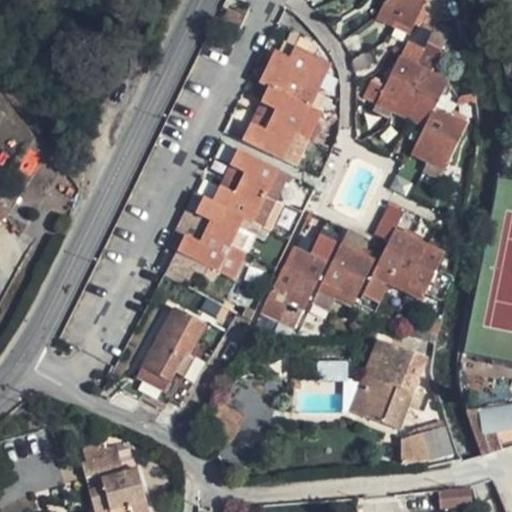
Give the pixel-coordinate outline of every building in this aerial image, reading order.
[(397,15),(404,0),(384,0),(381,7),(397,15)] [(424,0),(404,0),(397,15),(414,23),(424,0)] [(394,23),(397,15),(381,7),(377,15),(394,23)] [(414,23),(397,15),(394,23),(410,31),(414,23)] [(266,88),(297,103),(305,88),(319,62),(292,48),(286,60),(272,53),(257,83),(266,88)] [(393,107),(412,66),(396,58),(376,99),(393,107)] [(429,75),(412,66),(393,107),(409,115),(429,75)] [(445,82),(429,75),(409,115),(424,123),(431,108),(445,82)] [(307,108),(297,103),(266,88),(257,105),(272,112),(266,123),(293,136),(307,108)] [(305,88),(297,103),(307,108),(314,93),(305,88)] [(389,115),(393,107),(376,99),(373,106),(389,115)] [(272,112),(257,105),(252,116),(266,123),(272,112)] [(409,115),(393,107),(389,115),(405,123),(409,115)] [(318,114),(307,108),(293,136),(305,142),(318,114)] [(447,116),(431,108),(424,123),(421,130),(412,149),(428,156),(447,116)] [(424,123),(409,115),(405,123),(421,130),(424,123)] [(464,125),(447,116),(428,156),(445,164),(464,125)] [(280,163),(293,136),(266,123),(262,133),(247,126),(239,143),(280,163)] [(428,156),(412,149),(408,157),(424,164),(428,156)] [(236,184),(263,198),(276,171),(235,151),(227,168),(241,175),(236,184)] [(428,156),(424,164),(441,172),(445,164),(428,156)] [(251,224),(263,198),(236,184),(231,196),(217,189),(210,204),(242,220),(251,224)] [(229,247),(242,220),(210,204),(201,200),(192,216),(207,224),(202,234),(229,247)] [(390,277),(409,238),(392,230),(373,269),(390,277)] [(215,275),(229,247),(202,234),(196,246),(182,239),(174,254),(215,275)] [(426,247),(409,238),(390,277),(407,286),(426,247)] [(337,292),(356,254),(338,244),(320,283),(337,292)] [(442,255),(426,247),(407,286),(423,293),(442,255)] [(288,295),(307,256),(291,248),(272,287),(288,295)] [(372,262),(356,254),(337,292),(353,301),(372,262)] [(324,264),(307,256),(288,295),(304,304),(324,264)] [(385,285),(390,277),(373,269),(369,277),(385,285)] [(407,286),(390,277),(385,285),(403,294),(407,286)] [(333,302),(337,292),(320,283),(315,293),(333,302)] [(423,293),(407,286),(403,294),(419,302),(423,293)] [(284,304),(288,295),(272,287),(267,296),(284,304)] [(353,301),(337,292),(333,302),(349,310),(353,301)] [(304,304),(288,295),(284,304),(300,313),(304,304)] [(171,311),(138,370),(166,386),(182,356),(187,358),(202,328),(171,311)] [(379,341),(365,378),(358,396),(357,417),(394,432),(423,358),(379,341)] [(166,386),(138,370),(133,380),(161,396),(166,386)] [(358,396),(365,378),(358,375),(345,414),(357,417),(358,396)] [(511,432),(511,407),(477,413),(482,437),(511,432)] [(227,448),(241,420),(217,408),(203,435),(227,448)] [(449,457),(440,429),(411,438),(420,465),(449,457)] [(82,463),(86,478),(110,471),(109,464),(116,462),(112,451),(105,452),(102,443),(84,448),(88,462),(82,463)] [(103,487),(88,490),(94,511),(130,511),(129,507),(146,502),(137,469),(101,479),(103,487)] [(468,490),(435,493),(437,510),(474,507),(468,490)] [(148,511),(146,502),(129,507),(130,511),(148,511)]
